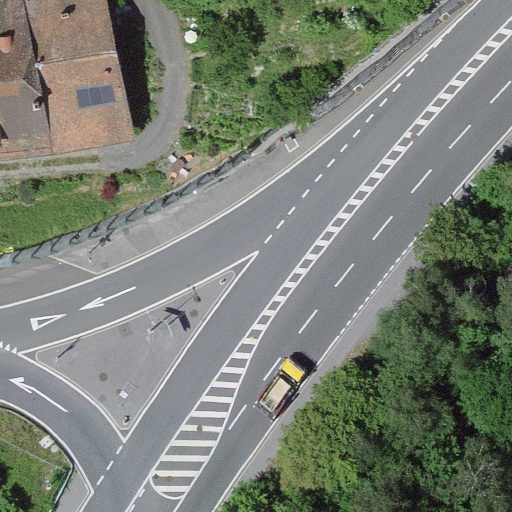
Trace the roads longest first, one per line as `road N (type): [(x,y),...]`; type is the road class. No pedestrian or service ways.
road 1 (secondary): [(442,99),(222,343),(123,489)]
road 2 (motorway): [(442,99),(289,212),(104,300),(0,332)]
road 3 (secondary): [(201,511),(442,99)]
road 4 (motorway): [(123,489),(71,417),(0,373)]
